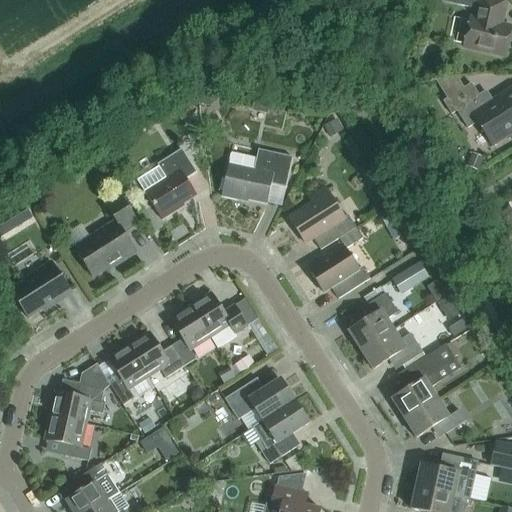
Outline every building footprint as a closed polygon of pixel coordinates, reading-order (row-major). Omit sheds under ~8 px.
[(475,10),(473,20),(469,19),(463,49),(505,58),(511,28),(501,26),(506,2),(494,0),(438,0),(438,2),(475,10)] [(470,86),(443,103),(454,120),(458,118),(467,131),(477,125),(491,147),(511,133),(511,91),(485,109),(478,98),(470,86)] [(186,181),(196,174),(181,150),(157,166),(166,180),(144,194),(160,220),(196,197),(186,181)] [(285,190),(292,159),(258,151),(253,172),(228,166),(221,196),(266,206),(270,187),(285,190)] [(320,251),(355,229),(347,216),(343,218),(324,188),(308,198),(312,204),(288,219),(304,244),(312,239),(320,251)] [(121,232),(136,222),(120,197),(105,207),(115,223),(73,249),(92,278),(134,251),(121,232)] [(20,200),(0,210),(0,236),(30,216),(24,206),(20,200)] [(388,212),(380,218),(395,238),(403,232),(388,212)] [(339,241),(345,250),(362,239),(356,230),(339,241)] [(338,300),(369,280),(361,268),(357,271),(344,249),(309,272),(323,294),(331,289),(338,300)] [(27,319),(70,292),(51,263),(22,281),(23,283),(10,292),(27,319)] [(418,264),(392,281),(399,293),(411,285),(412,287),(426,278),(418,264)] [(190,308),(210,339),(230,327),(235,335),(246,328),(233,308),(223,315),(210,295),(190,308)] [(360,352),(392,332),(386,321),(396,314),(384,295),(364,308),(371,318),(348,333),(360,352)] [(190,352),(210,339),(190,308),(169,320),(182,340),(171,347),(184,367),(195,360),(190,352)] [(446,344),(470,332),(460,313),(436,326),(446,344)] [(392,332),(360,352),(372,371),(395,357),(402,367),(405,371),(425,359),(422,354),(418,348),(411,336),(400,343),(392,332)] [(184,367),(171,347),(161,354),(148,334),(128,347),(148,379),(160,371),(165,379),(184,367)] [(441,382),(435,374),(455,361),(445,346),(425,359),(405,371),(414,386),(391,401),(403,420),(436,399),(429,389),(441,382)] [(128,391),(148,379),(128,347),(108,360),(120,380),(110,387),(123,407),(133,400),(128,391)] [(233,358),(235,369),(252,364),(249,354),(233,358)] [(262,423),(294,403),(280,381),(264,391),(256,380),(224,400),(238,421),(254,411),(262,423)] [(105,405),(101,404),(103,392),(80,386),(77,399),(54,394),(49,417),(86,426),(89,412),(102,415),(105,405)] [(436,399),(403,420),(416,439),(439,425),(445,435),(466,422),(458,411),(448,418),(436,399)] [(294,403),(262,423),(270,436),(256,445),(269,466),(299,446),(292,435),(308,425),(294,403)] [(81,449),(86,426),(49,417),(44,441),(67,446),(64,458),(88,463),(90,451),(81,449)] [(511,471),(511,447),(496,443),(491,467),(511,471)] [(420,466),(415,488),(465,499),(469,500),(477,464),(450,458),(447,472),(420,466)] [(91,511),(119,494),(101,466),(88,473),(71,484),(78,494),(65,502),(71,511),(91,511)] [(320,511),(304,507),(307,495),(274,487),(269,510),(277,511),(320,511)] [(462,511),(465,499),(415,488),(410,510),(417,511),(462,511)] [(119,494),(91,511),(122,511),(128,508),(119,494)]
